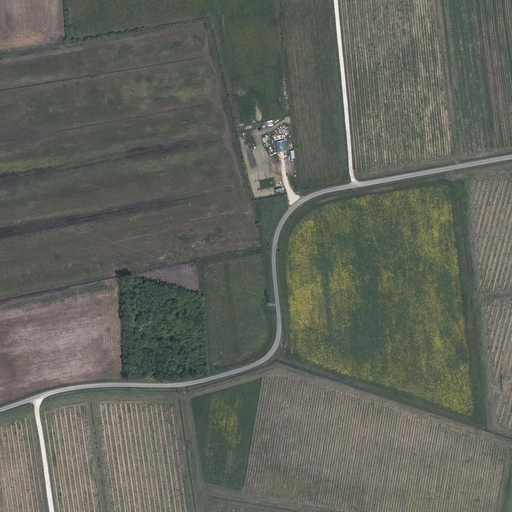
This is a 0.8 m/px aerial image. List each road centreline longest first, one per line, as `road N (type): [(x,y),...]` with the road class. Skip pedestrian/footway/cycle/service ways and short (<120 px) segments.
road 1 (unclassified): [(0,411),(69,388),(174,385),(267,359),(280,337),(278,229),(297,203),(326,189),(511,156)]
road 2 (track): [(336,0),(353,184)]
